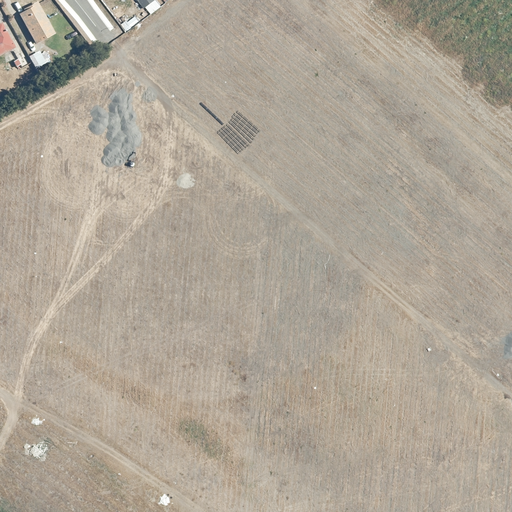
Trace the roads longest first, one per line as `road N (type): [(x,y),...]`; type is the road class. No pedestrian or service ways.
road 1 (unknown): [(109,39),(154,123),(458,511)]
road 2 (unknown): [(0,212),(154,123),(314,0)]
road 3 (unknown): [(511,321),(268,35)]
road 4 (unknown): [(0,225),(218,511)]
